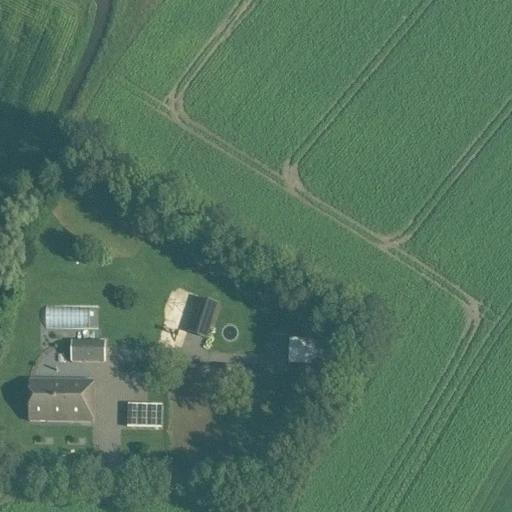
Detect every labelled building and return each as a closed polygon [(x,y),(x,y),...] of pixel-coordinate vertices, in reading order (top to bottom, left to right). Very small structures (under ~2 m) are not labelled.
[(199,299),(192,321),(212,327),(219,306),(199,299)] [(250,328),(248,365),(285,366),(286,329),(250,328)] [(71,342),(71,363),(105,363),(105,342),(71,342)] [(290,343),(290,366),(335,368),(336,344),(290,343)] [(94,384),(30,383),(29,423),(93,424),(94,384)]
